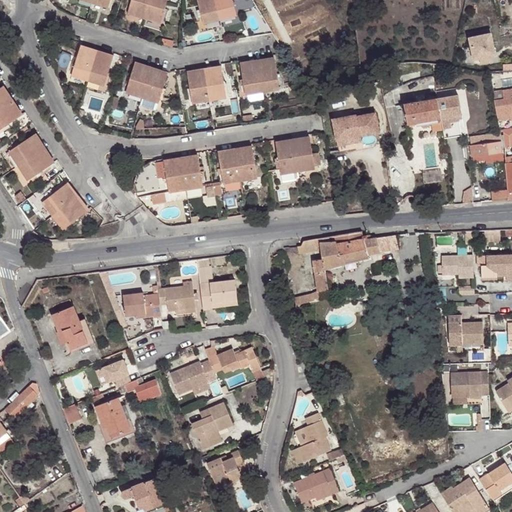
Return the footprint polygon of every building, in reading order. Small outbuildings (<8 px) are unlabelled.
[(159,21),(165,0),(130,0),(127,12),(159,21)] [(236,15),(232,0),(198,0),(203,22),(236,15)] [(490,33),(469,38),(474,60),(495,55),(490,33)] [(99,84),(107,54),(76,44),(67,73),(99,84)] [(277,90),(272,58),(239,62),(243,94),(277,90)] [(154,101),(163,70),(130,59),(121,91),(154,101)] [(224,95),(219,65),(185,69),(189,100),(224,95)] [(0,114),(16,104),(0,80),(0,114)] [(437,99),(459,95),(460,105),(465,104),(463,90),(437,94),(437,99)] [(437,99),(440,119),(462,115),(460,105),(459,95),(437,99)] [(511,97),(494,101),(496,110),(497,119),(504,118),(503,112),(508,111),(509,118),(511,117),(511,97)] [(415,124),(440,119),(437,99),(412,104),(415,124)] [(496,110),(494,101),(478,104),(480,112),(496,110)] [(331,116),(336,143),(359,139),(358,134),(377,130),(373,110),(354,113),(354,111),(331,116)] [(22,168),(48,152),(30,125),(5,142),(22,168)] [(511,127),(503,129),(503,141),(511,139),(511,127)] [(315,164),(310,134),(277,138),(282,170),(315,164)] [(502,152),(501,141),(471,145),(472,152),(476,152),(476,156),(502,152)] [(258,174),(254,142),(220,148),(225,179),(258,174)] [(204,183),(200,152),(166,158),(171,188),(204,183)] [(348,153),(329,157),(332,172),(350,168),(348,153)] [(55,218),(81,201),(62,172),(36,189),(55,218)] [(219,184),(205,188),(207,199),(222,195),(219,184)] [(162,193),(150,194),(151,203),(163,202),(162,193)] [(398,249),(395,235),(369,238),(369,236),(361,236),(360,232),(303,241),(300,246),(296,246),(298,254),(320,250),(321,259),(314,261),(320,291),(321,299),(329,297),(324,270),(343,265),(345,271),(356,268),(354,262),(368,259),(367,255),(398,249)] [(474,255),(442,257),(443,276),(454,276),(455,273),(459,273),(459,276),(459,279),(475,279),(474,255)] [(511,255),(487,256),(487,266),(482,266),(482,278),(498,278),(497,273),(507,272),(507,278),(507,282),(511,281),(511,255)] [(201,286),(204,310),(214,307),(214,302),(238,299),(236,280),(201,286)] [(184,286),(158,289),(158,295),(160,305),(167,304),(168,311),(176,310),(195,308),(194,298),(194,293),(192,285),(184,286)] [(475,286),(460,287),(461,294),(476,294),(475,286)] [(18,298),(22,300),(27,291),(22,289),(18,298)] [(313,302),(321,299),(320,291),(312,295),(313,302)] [(146,317),(161,316),(160,305),(158,295),(155,295),(144,295),(143,292),(124,295),(125,316),(136,315),(145,314),(146,317)] [(313,302),(312,295),(294,299),(296,307),(313,302)] [(114,296),(109,297),(115,312),(120,310),(114,296)] [(51,314),(58,331),(61,329),(67,343),(69,349),(72,349),(87,342),(78,321),(72,306),(51,314)] [(463,309),(450,310),(451,339),(458,339),(463,339),(485,338),(484,317),(463,317),(463,309)] [(85,318),(78,321),(87,342),(93,340),(85,318)] [(61,329),(58,331),(57,331),(61,345),(67,343),(61,329)] [(87,342),(72,349),(73,351),(95,342),(93,340),(87,342)] [(219,359),(210,363),(215,374),(224,370),(222,366),(229,364),(230,367),(233,372),(242,368),(242,369),(251,366),(253,373),(262,370),(254,348),(236,355),(233,349),(217,356),(219,359)] [(122,359),(102,368),(107,382),(128,374),(122,359)] [(192,391),(209,384),(201,363),(171,375),(179,396),(192,391)] [(489,372),(452,373),(453,398),(467,397),(483,397),(482,396),(490,396),(489,372)] [(136,379),(124,385),(127,392),(134,389),(137,397),(149,392),(151,398),(161,394),(155,380),(144,384),(139,386),(136,379)] [(511,379),(509,381),(510,384),(511,386),(508,388),(507,386),(499,391),(498,394),(509,411),(511,408),(511,379)] [(33,382),(30,386),(38,394),(40,392),(37,384),(33,382)] [(211,390),(209,384),(192,391),(195,396),(211,390)] [(30,386),(11,403),(20,413),(22,410),(38,394),(30,386)] [(149,392),(137,397),(140,402),(151,398),(149,392)] [(102,393),(91,397),(93,402),(104,398),(102,393)] [(104,421),(111,437),(131,429),(126,418),(122,419),(118,408),(122,407),(118,397),(94,405),(101,423),(104,421)] [(222,425),(223,429),(233,424),(223,402),(200,412),(202,419),(191,424),(202,449),(210,445),(208,441),(220,436),(218,431),(216,427),(222,425)] [(11,403),(6,408),(12,416),(13,418),(20,413),(11,403)] [(62,408),(68,424),(80,419),(74,403),(62,408)] [(6,408),(0,412),(0,417),(3,422),(12,416),(6,408)] [(318,413),(304,418),(308,426),(302,428),(308,443),(298,448),(304,461),(331,450),(325,437),(328,435),(318,413)] [(7,432),(0,437),(0,445),(10,438),(11,437),(7,432)] [(208,441),(210,445),(222,441),(220,436),(208,441)] [(10,438),(0,445),(0,452),(0,453),(14,443),(10,438)] [(222,462),(220,458),(207,463),(215,484),(228,478),(230,482),(241,477),(236,464),(242,462),(238,450),(231,453),(233,457),(226,460),(222,462)] [(511,473),(505,463),(480,479),(493,499),(502,493),(500,491),(511,482),(511,473)] [(332,492),(333,495),(341,491),(332,470),(294,483),(303,503),(317,498),(332,492)] [(162,475),(157,477),(164,493),(160,494),(163,503),(166,511),(175,507),(162,475)] [(134,495),(140,511),(163,503),(160,494),(164,493),(157,477),(124,490),(122,492),(122,495),(124,497),(127,498),(134,495)] [(228,478),(215,484),(216,487),(230,482),(228,478)] [(443,498),(452,511),(484,511),(488,510),(470,481),(453,491),(443,498)] [(493,499),(494,502),(503,495),(511,489),(511,482),(500,491),(502,493),(493,499)] [(452,488),(441,495),(443,498),(453,491),(452,488)] [(318,500),(333,495),(332,492),(317,498),(318,500)] [(411,511),(438,511),(431,499),(411,511)]
